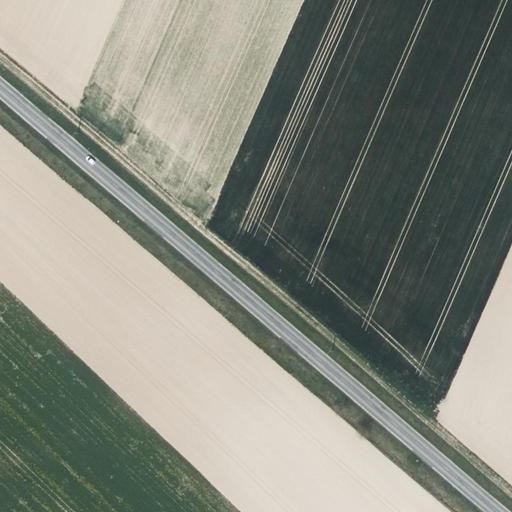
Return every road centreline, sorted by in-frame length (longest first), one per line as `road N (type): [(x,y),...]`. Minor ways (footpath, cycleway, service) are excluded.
road 1 (track): [(511,496),(0,61)]
road 2 (tertiary): [(0,87),(501,511)]
